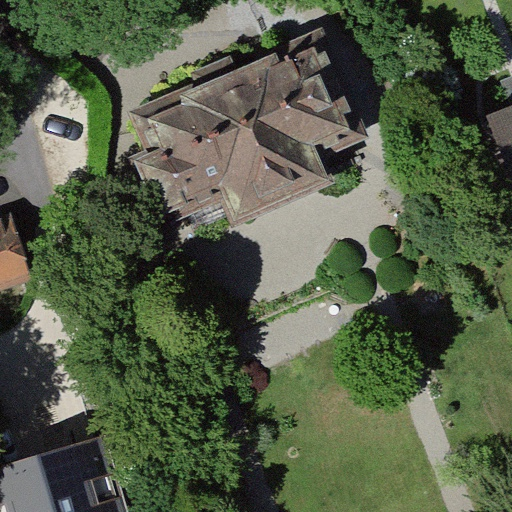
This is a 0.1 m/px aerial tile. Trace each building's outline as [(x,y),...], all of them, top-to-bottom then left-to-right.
[(153,147),(128,158),(157,225),(223,197),(235,224),(337,181),(326,156),(366,139),(319,28),(136,106),(153,147)] [(511,105),(494,113),(511,156),(511,105)] [(0,290),(31,282),(12,215),(0,218),(0,290)] [(59,487),(134,466),(111,389),(37,410),(59,487)] [(126,511),(119,485),(21,511),(126,511)]
